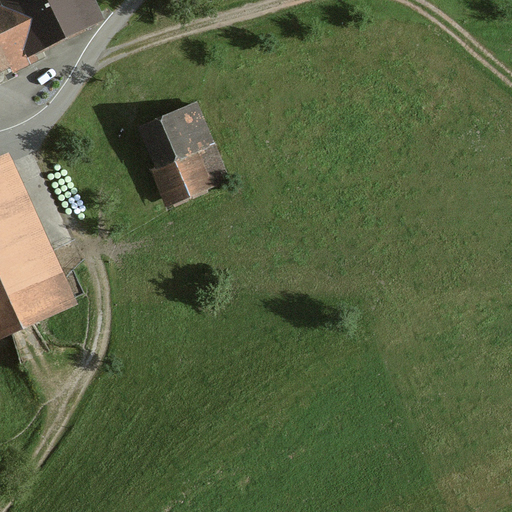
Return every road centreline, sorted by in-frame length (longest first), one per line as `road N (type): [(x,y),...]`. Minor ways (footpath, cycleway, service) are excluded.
road 1 (track): [(0,510),(77,395),(101,336),(97,279),(23,136)]
road 2 (track): [(309,0),(134,48),(82,76)]
road 3 (track): [(0,146),(38,130),(66,103),(136,0)]
road 4 (track): [(511,84),(398,0)]
